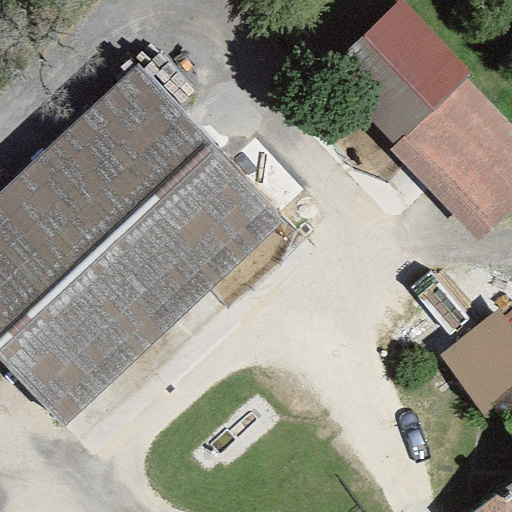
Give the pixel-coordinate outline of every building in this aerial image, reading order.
[(511,98),(422,0),(396,0),(331,60),(491,235),(511,215),(511,98)] [(294,222),(151,69),(0,208),(0,338),(78,422),(294,222)] [(403,290),(431,333),(458,316),(431,273),(403,290)] [(511,310),(505,303),(460,344),(511,403),(511,310)] [(511,511),(511,481),(474,511),(511,511)]
